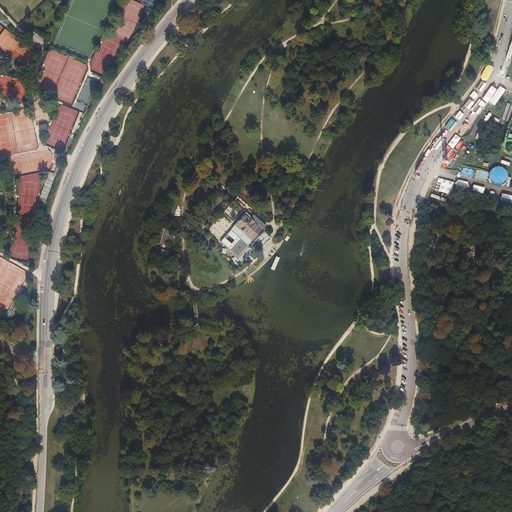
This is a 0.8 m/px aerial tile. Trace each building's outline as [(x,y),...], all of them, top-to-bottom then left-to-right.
[(498,103),(504,93),(501,92),(495,101),(498,103)] [(478,117),(476,119),(483,125),(485,123),(478,117)] [(499,164),(507,166),(509,159),(501,157),(499,164)] [(483,180),(511,187),(511,170),(487,164),(483,180)] [(438,177),(435,190),(447,193),(451,181),(438,177)] [(236,225),(253,240),(265,226),(253,216),(251,219),(246,214),(236,225)] [(165,244),(168,230),(158,227),(155,242),(165,244)] [(229,253),(236,259),(250,243),(243,237),(229,253)] [(474,265),(475,265),(473,255),(478,254),(477,251),(476,251),(475,246),(475,245),(470,246),(471,251),(468,252),(467,249),(461,251),(462,256),(464,255),(465,258),(469,257),(470,258),(470,259),(467,261),(469,263),(472,265),(474,265)]
